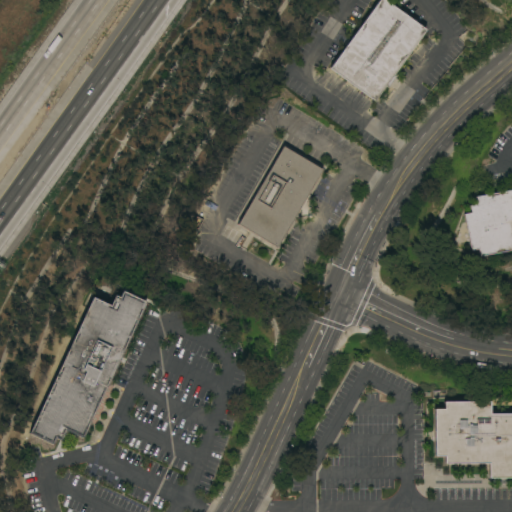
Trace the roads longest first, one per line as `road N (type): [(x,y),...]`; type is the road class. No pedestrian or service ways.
road 1 (motorway): [(0,211),(155,0)]
road 2 (tertiary): [(511,353),(453,342),(340,293)]
road 3 (secondary): [(396,189),(439,129),(511,63)]
road 4 (secondary): [(237,511),(307,366)]
road 5 (motorway): [(94,0),(0,128)]
